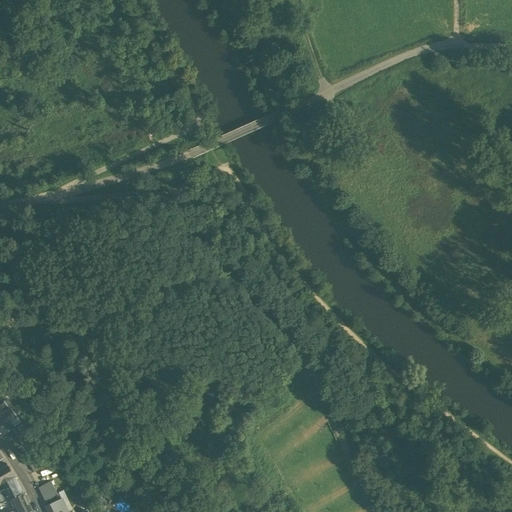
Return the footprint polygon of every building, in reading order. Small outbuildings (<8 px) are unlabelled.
[(0,414),(3,412),(4,413),(9,410),(4,403),(0,405),(0,414)] [(11,409),(9,410),(4,413),(3,412),(0,414),(0,431),(1,432),(12,424),(8,418),(15,414),(14,414),(11,409)] [(14,427),(12,424),(1,432),(3,435),(14,427)] [(38,460),(29,465),(33,472),(42,467),(38,460)] [(8,467),(0,471),(0,482),(1,484),(2,483),(15,476),(8,467)] [(23,492),(15,476),(2,483),(6,489),(0,492),(0,497),(3,504),(9,500),(12,498),(23,492)] [(57,493),(50,481),(38,488),(45,502),(57,493)] [(18,511),(28,511),(31,511),(30,508),(23,492),(12,498),(17,509),(18,511)] [(69,511),(63,498),(45,506),(48,511),(69,511)] [(70,510),(72,511),(86,511),(87,511),(77,502),(70,510)]
